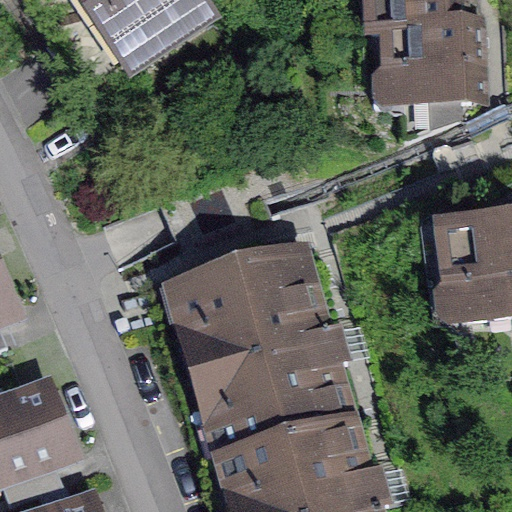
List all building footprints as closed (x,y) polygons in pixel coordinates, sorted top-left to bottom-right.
[(206,0),(71,0),(138,94),(228,31),(206,0)] [(381,38),(451,34),(448,0),(362,0),(365,39),(381,38)] [(477,32),(451,34),(381,38),(386,118),(482,112),(477,32)] [(511,226),(434,233),(444,340),(511,334),(511,226)] [(0,243),(0,344),(36,329),(0,243)] [(163,307),(212,468),(354,426),(306,264),(163,307)] [(50,388),(0,408),(0,508),(85,474),(50,388)] [(380,511),(354,426),(212,468),(224,511),(380,511)] [(98,511),(95,503),(72,511),(98,511)]
